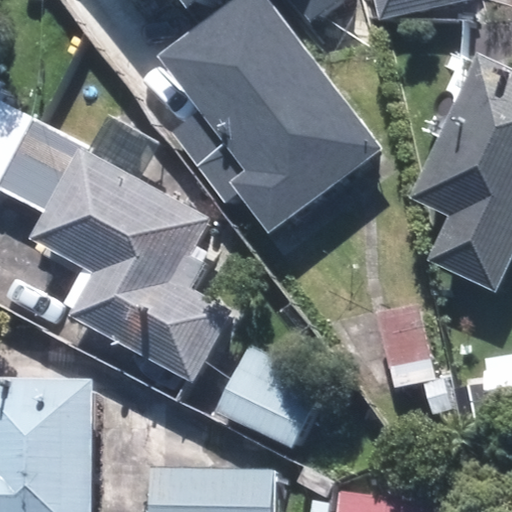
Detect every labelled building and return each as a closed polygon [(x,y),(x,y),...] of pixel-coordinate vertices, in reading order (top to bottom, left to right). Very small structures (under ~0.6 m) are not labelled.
[(279,0),(242,0),(165,58),(207,114),(195,123),(178,135),(234,210),(251,197),(280,236),(393,151),(279,0)] [(214,0),(301,0),(314,16),(334,0),(194,0),(202,10),(214,0)] [(381,0),(386,23),(493,1),(492,0),(381,0)] [(443,259),(511,289),(511,65),(491,56),(442,164),(479,180),(443,259)] [(0,69),(0,132),(17,101),(26,84),(0,69)] [(17,101),(0,132),(0,179),(66,215),(53,239),(100,264),(77,308),(216,382),(252,316),(212,294),(234,251),(214,240),(228,215),(156,177),(176,140),(122,111),(103,148),(17,101)] [(442,416),(464,411),(440,299),(392,309),(409,387),(434,382),(442,416)] [(230,402),(226,409),(306,448),(338,381),(258,343),(230,402)] [(0,511),(112,511),(113,376),(0,375),(0,511)] [(291,511),(293,466),(165,464),(164,511),(291,511)] [(454,511),(456,497),(356,487),(353,511),(454,511)]
